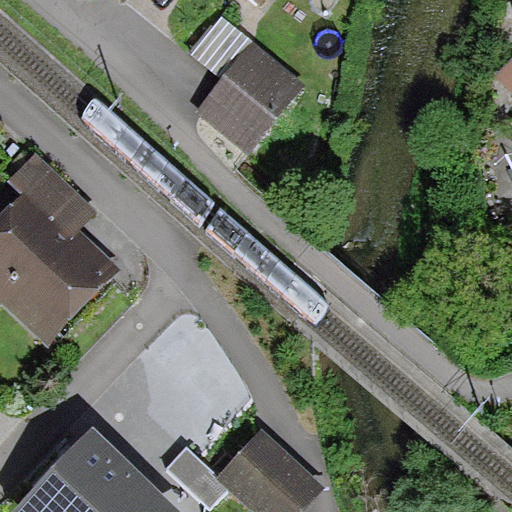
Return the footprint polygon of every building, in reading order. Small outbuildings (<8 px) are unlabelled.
[(511,0),(499,0),(490,10),(511,32),(511,0)] [(251,47),(201,109),(250,148),(300,87),(251,47)] [(82,229),(99,210),(35,153),(9,182),(24,195),(0,221),(0,299),(52,346),(124,266),(82,229)] [(181,511),(95,428),(12,511),(181,511)] [(266,431),(221,477),(231,486),(258,511),(297,511),(323,486),(266,431)] [(212,508),(231,486),(221,477),(189,449),(169,471),(212,508)]
